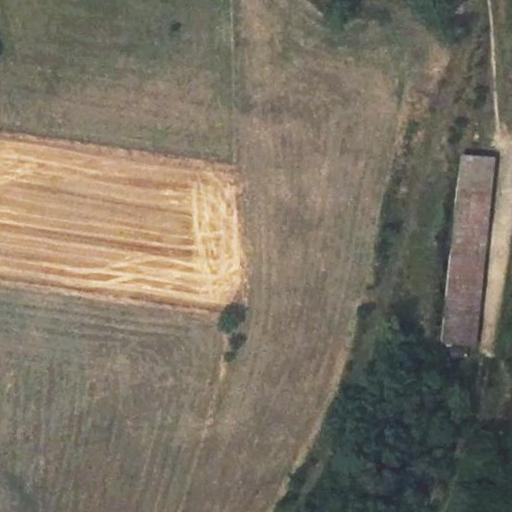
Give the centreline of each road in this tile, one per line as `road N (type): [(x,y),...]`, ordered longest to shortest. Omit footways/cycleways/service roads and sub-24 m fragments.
road 1 (track): [(501,194),(488,0)]
road 2 (track): [(511,149),(486,313)]
